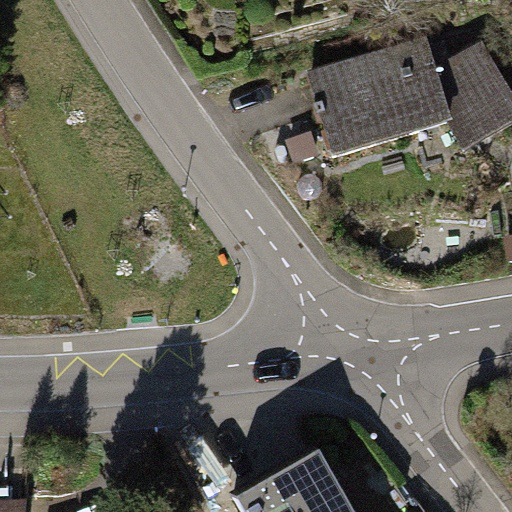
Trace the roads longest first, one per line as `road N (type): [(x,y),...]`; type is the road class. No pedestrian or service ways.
road 1 (residential): [(352,346),(102,0)]
road 2 (residential): [(0,385),(352,346)]
road 3 (residential): [(479,511),(352,346)]
road 4 (residential): [(352,346),(511,322)]
